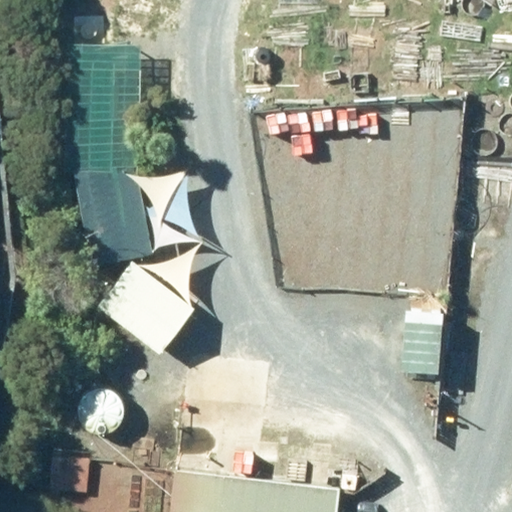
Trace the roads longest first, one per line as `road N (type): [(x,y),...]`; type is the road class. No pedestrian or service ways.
road 1 (track): [(213,0),(225,260),(272,336),(371,413),(414,483)]
road 2 (track): [(467,511),(511,372)]
